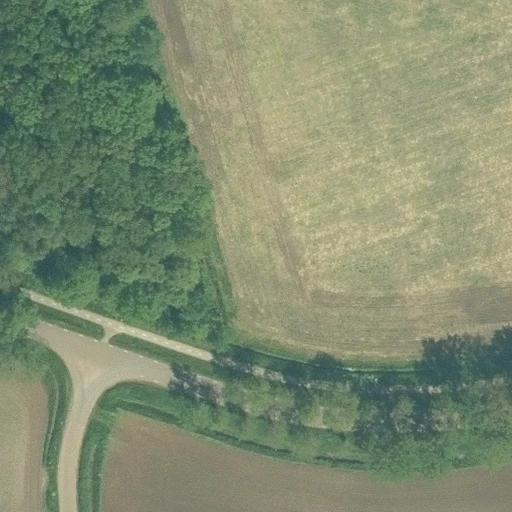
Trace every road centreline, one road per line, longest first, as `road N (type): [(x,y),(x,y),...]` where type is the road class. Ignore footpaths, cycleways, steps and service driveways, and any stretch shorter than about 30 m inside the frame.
road 1 (tertiary): [(98,353),(204,389),(336,418),(511,412)]
road 2 (unclassified): [(67,511),(69,444),(98,353)]
